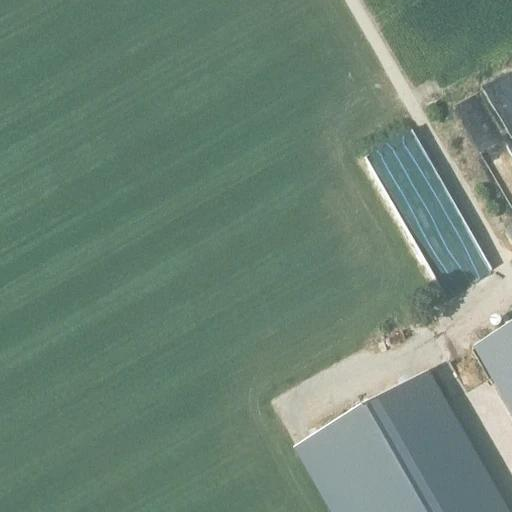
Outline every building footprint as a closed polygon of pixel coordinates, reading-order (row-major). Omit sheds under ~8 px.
[(418,86),(433,78),(429,69),(414,77),(418,86)] [(473,147),(488,138),(473,114),(480,110),(471,96),(450,109),(473,147)] [(511,164),(504,152),(486,163),(511,207),(511,164)] [(511,327),(473,350),(511,418),(511,327)] [(500,511),(424,378),(297,451),(331,511),(500,511)]
